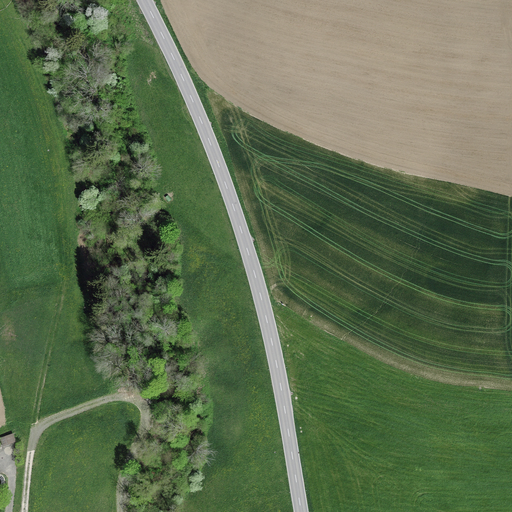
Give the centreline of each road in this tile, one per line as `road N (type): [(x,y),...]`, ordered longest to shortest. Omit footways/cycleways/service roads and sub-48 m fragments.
road 1 (tertiary): [(301,511),(249,257),(204,128),(144,0)]
road 2 (residential): [(123,511),(117,485),(141,418),(128,394),(32,437),(19,511)]
road 3 (track): [(53,282),(32,437)]
